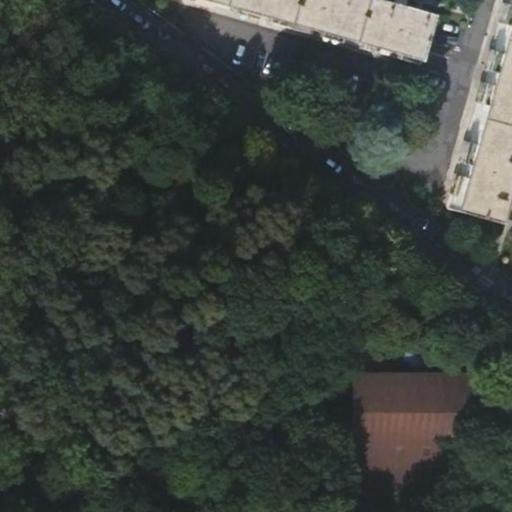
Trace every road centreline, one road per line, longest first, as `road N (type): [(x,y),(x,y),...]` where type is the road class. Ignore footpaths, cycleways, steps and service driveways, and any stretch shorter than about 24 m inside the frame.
road 1 (track): [(511,375),(40,0)]
road 2 (residential): [(87,0),(511,323)]
road 3 (track): [(250,168),(246,273),(272,511)]
